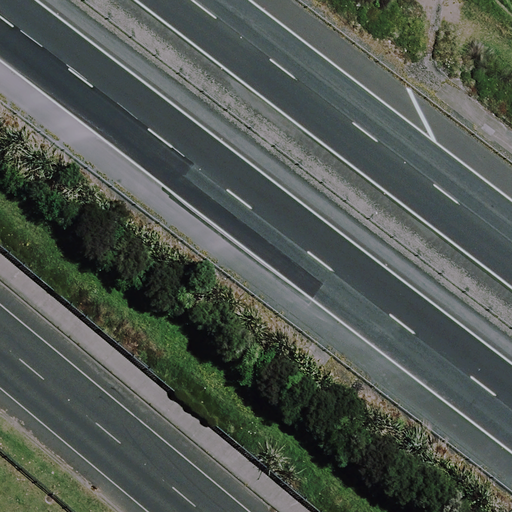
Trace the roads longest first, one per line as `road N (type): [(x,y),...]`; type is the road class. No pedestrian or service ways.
road 1 (motorway): [(511,438),(0,52)]
road 2 (motorway): [(100,0),(511,318)]
road 3 (tertiary): [(0,342),(201,511)]
